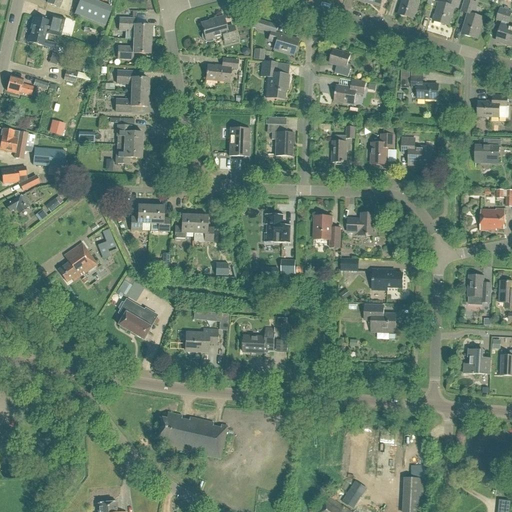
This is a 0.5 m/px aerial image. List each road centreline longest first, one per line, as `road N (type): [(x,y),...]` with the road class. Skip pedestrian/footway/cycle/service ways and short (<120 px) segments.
road 1 (secondary): [(433,406),(221,394),(90,374)]
road 2 (unclassified): [(214,511),(133,458),(89,398),(90,374)]
road 3 (residential): [(214,183),(190,152),(165,10)]
road 4 (residential): [(471,53),(296,0)]
road 5 (residential): [(438,258),(420,211),(397,196),(303,191)]
road 6 (unclassified): [(68,370),(0,232)]
road 7 (residential): [(433,406),(438,258)]
road 8 (residential): [(303,191),(308,62)]
road 9 (residential): [(99,189),(209,192),(214,183)]
